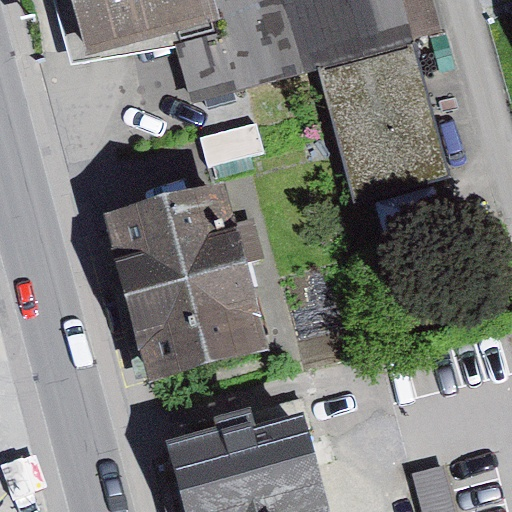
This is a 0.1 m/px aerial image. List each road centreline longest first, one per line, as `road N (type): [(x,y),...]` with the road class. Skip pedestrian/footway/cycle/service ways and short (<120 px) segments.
road 1 (primary): [(0,124),(104,511)]
road 2 (residential): [(458,0),(511,196)]
